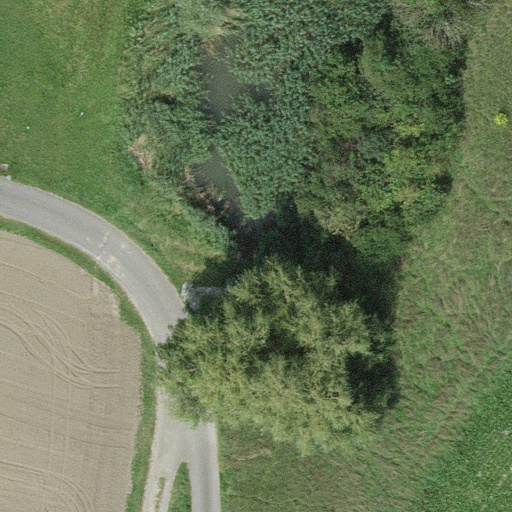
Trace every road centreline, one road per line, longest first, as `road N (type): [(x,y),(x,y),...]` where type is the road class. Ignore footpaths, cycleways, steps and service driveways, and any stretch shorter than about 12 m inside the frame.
road 1 (unclassified): [(203,511),(202,443),(179,332),(124,261),(38,210),(0,200)]
road 2 (track): [(179,332),(153,511)]
